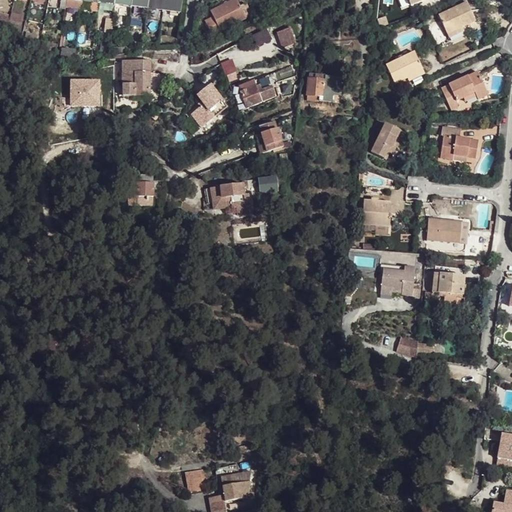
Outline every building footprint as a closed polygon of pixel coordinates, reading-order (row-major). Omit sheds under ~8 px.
[(52,0),(51,8),(66,10),(66,8),(66,0),(52,0)] [(66,0),(66,8),(82,10),(83,1),(78,0),(66,0)] [(78,0),(83,1),(91,2),(90,11),(97,12),(99,3),(180,13),(181,0),(78,0)] [(205,21),(212,36),(246,18),(236,0),(233,0),(210,12),(213,17),(205,21)] [(438,16),(447,34),(462,27),(475,21),(471,12),(467,2),(438,16)] [(0,13),(0,22),(7,24),(9,15),(0,13)] [(378,21),(380,27),(387,24),(385,18),(378,21)] [(106,19),(104,33),(111,34),(113,20),(106,19)] [(288,27),(279,32),(286,46),(295,41),(288,27)] [(447,34),(449,39),(464,32),(462,27),(447,34)] [(268,34),(256,40),(259,45),(270,39),(268,34)] [(25,44),(58,59),(59,54),(27,39),(25,44)] [(112,47),(110,56),(124,55),(124,47),(112,47)] [(62,48),(60,58),(66,60),(74,61),(76,50),(62,48)] [(386,65),(395,85),(407,78),(423,71),(414,52),(386,65)] [(231,60),(222,64),(228,82),(238,79),(231,60)] [(123,79),(123,96),(151,97),(151,62),(130,62),(130,79),(123,79)] [(407,78),(409,82),(425,74),(423,71),(407,78)] [(441,89),(451,111),(459,107),(456,102),(463,98),(475,93),(477,97),(478,100),(488,95),(477,72),(441,89)] [(308,80),(306,100),(331,102),(332,94),(341,95),(342,78),(325,77),(324,82),(308,80)] [(209,85),(196,95),(203,103),(191,113),(202,126),(227,106),(214,92),(221,86),(215,80),(209,85)] [(249,83),(238,87),(246,108),(275,96),(271,87),(261,90),(260,85),(256,87),(254,81),(249,83)] [(463,98),(465,102),(477,97),(475,93),(463,98)] [(263,138),(266,147),(267,147),(268,151),(277,148),(275,144),(286,140),(280,122),(260,129),(261,133),(263,138)] [(386,124),(371,153),(386,160),(390,153),(393,147),(396,148),(398,149),(405,134),(395,129),(386,124)] [(443,136),(440,158),(453,160),(453,156),(467,158),(476,159),(478,141),(460,139),(461,130),(442,128),(441,136),(443,136)] [(279,155),(280,165),(287,164),(287,154),(279,155)] [(137,180),(137,185),(153,185),(153,176),(137,176),(137,180)] [(260,180),(261,193),(276,192),(275,179),(260,180)] [(137,180),(129,180),(129,189),(137,189),(137,185),(137,180)] [(129,189),(129,206),(153,206),(153,185),(137,185),(137,189),(129,189)] [(203,191),(205,203),(212,202),(230,199),(231,209),(236,208),(237,216),(251,214),(249,195),(244,196),(243,185),(203,191)] [(74,197),(75,208),(91,206),(90,195),(74,197)] [(230,199),(212,202),(213,211),(231,209),(230,199)] [(364,201),(362,225),(380,226),(389,227),(390,227),(390,215),(391,203),(364,201)] [(428,220),(426,241),(436,242),(460,244),(461,222),(428,220)] [(461,222),(460,244),(467,244),(469,223),(461,222)] [(389,227),(380,226),(379,235),(388,235),(389,227)] [(426,241),(426,252),(435,253),(436,242),(426,241)] [(383,270),(381,287),(393,289),(392,293),(401,293),(401,297),(407,297),(412,298),(415,269),(404,268),(404,272),(383,270)] [(434,274),(432,293),(445,294),(461,296),(462,296),(463,286),(464,277),(434,274)] [(381,287),(380,295),(392,297),(392,293),(393,289),(381,287)] [(461,296),(445,294),(444,305),(456,306),(457,299),(461,299),(461,296)] [(417,345),(417,353),(432,355),(433,346),(417,345)] [(185,473),(188,493),(206,490),(203,471),(185,473)] [(209,498),(211,511),(226,511),(225,502),(248,498),(248,497),(248,493),(251,472),(221,478),(224,495),(209,498)] [(494,503),(491,511),(511,511),(511,491),(506,491),(504,505),(494,503)]
